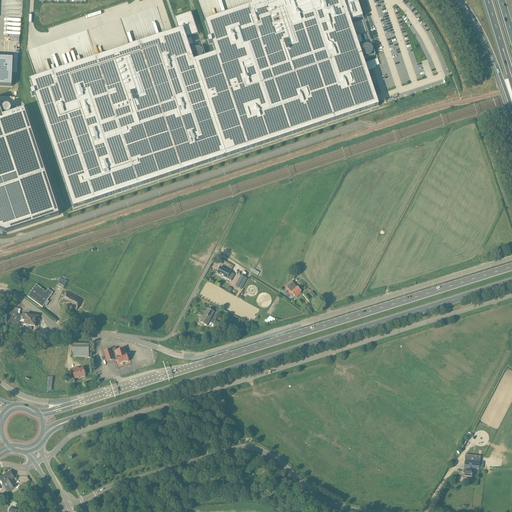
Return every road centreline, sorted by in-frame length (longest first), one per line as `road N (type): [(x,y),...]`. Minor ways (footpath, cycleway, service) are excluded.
road 1 (unclassified): [(44,459),(84,428),(511,296)]
road 2 (primary): [(64,422),(511,283)]
road 3 (primary): [(511,266),(73,404)]
road 4 (unclassified): [(511,257),(204,355),(181,356),(129,338)]
road 5 (unclassified): [(367,124),(0,241)]
road 6 (unclassified): [(81,501),(250,447),(329,502),(367,511)]
road 7 (unclassified): [(129,338),(169,336),(218,246)]
road 8 (motorway): [(460,0),(511,108)]
